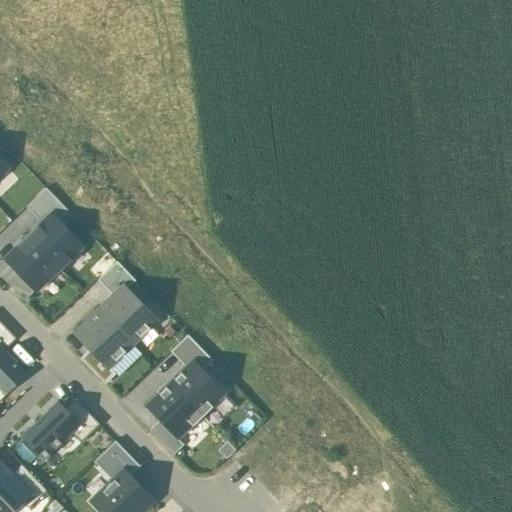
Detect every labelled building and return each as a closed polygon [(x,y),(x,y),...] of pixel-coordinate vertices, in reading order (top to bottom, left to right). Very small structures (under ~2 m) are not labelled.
[(51,214),(57,221),(68,210),(46,188),(26,207),(41,223),(51,214)] [(59,269),(82,246),(57,221),(51,214),(41,223),(28,236),(59,269)] [(36,291),(59,269),(28,236),(5,259),(10,265),(35,290),(36,291)] [(98,279),(113,295),(123,286),(126,289),(135,281),(117,262),(98,279)] [(35,290),(10,265),(0,274),(0,275),(24,300),(35,290)] [(132,344),(156,320),(126,289),(123,286),(113,295),(99,309),(132,344)] [(109,366),(132,344),(99,309),(74,333),(90,349),(108,367),(109,366)] [(0,346),(3,350),(16,338),(0,321),(0,346)] [(171,351),(186,367),(192,360),(202,371),(213,360),(188,335),(171,351)] [(0,399),(27,373),(3,350),(0,346),(0,399)] [(108,367),(90,349),(81,358),(105,384),(116,374),(109,366),(108,367)] [(212,407),(211,405),(224,393),(202,371),(192,360),(186,367),(170,383),(202,416),(212,407)] [(177,438),(191,424),(192,426),(202,416),(170,383),(146,406),(159,420),(177,438)] [(80,424),(71,433),(80,443),(100,424),(75,399),(65,408),(80,424)] [(65,408),(57,401),(20,436),(43,460),(71,433),(80,424),(65,408)] [(177,438),(159,420),(149,430),(173,454),(183,444),(177,438)] [(94,461),(112,481),(123,470),(129,476),(140,466),(115,441),(94,461)] [(0,511),(10,511),(22,501),(31,492),(13,473),(0,459),(0,511)] [(31,492),(22,501),(28,508),(46,490),(21,464),(13,473),(31,492)] [(129,476),(123,470),(112,481),(91,502),(101,511),(140,511),(153,500),(129,476)]
